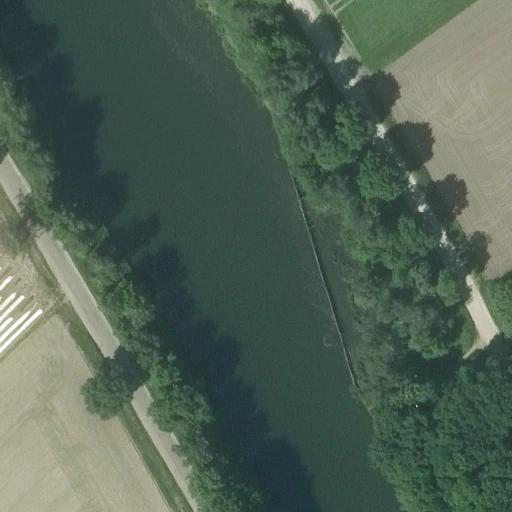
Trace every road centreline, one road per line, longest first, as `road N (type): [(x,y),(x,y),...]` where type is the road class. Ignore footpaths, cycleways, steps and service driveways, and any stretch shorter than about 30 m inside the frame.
road 1 (track): [(303,0),(511,345)]
road 2 (unclassified): [(209,511),(0,173)]
